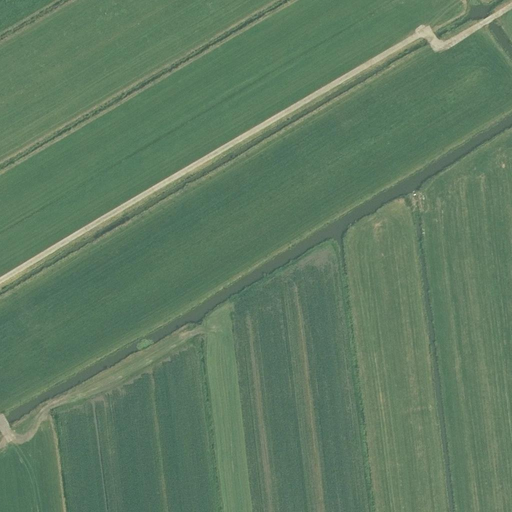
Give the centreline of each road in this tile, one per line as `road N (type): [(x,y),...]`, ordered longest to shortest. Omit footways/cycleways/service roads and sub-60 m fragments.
road 1 (track): [(0,282),(424,31),(439,49),(511,6)]
road 2 (track): [(202,329),(50,405),(30,435),(11,439),(0,421)]
